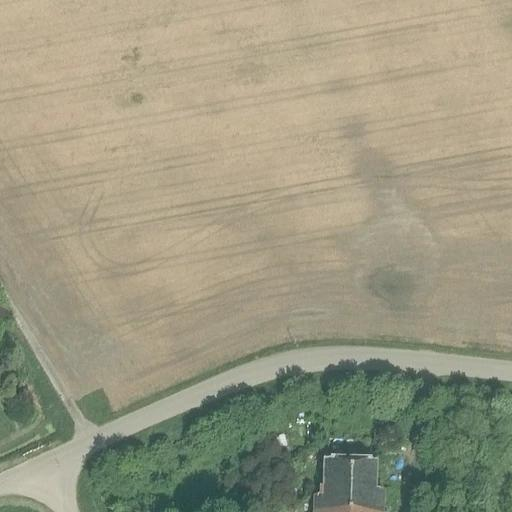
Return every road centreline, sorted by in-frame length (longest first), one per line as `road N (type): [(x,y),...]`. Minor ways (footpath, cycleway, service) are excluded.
road 1 (tertiary): [(40,469),(285,368),(353,359),(511,375)]
road 2 (unknown): [(72,455),(73,434),(0,317)]
